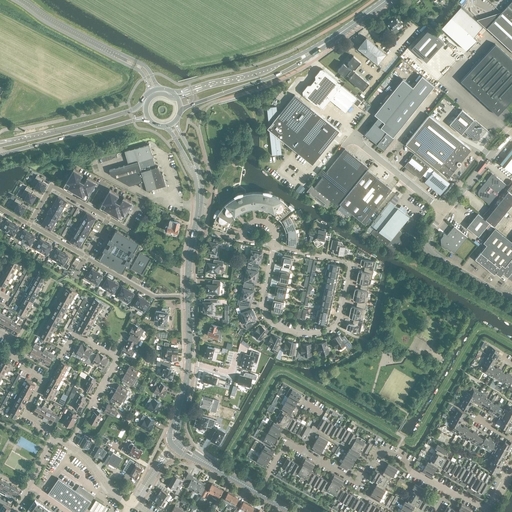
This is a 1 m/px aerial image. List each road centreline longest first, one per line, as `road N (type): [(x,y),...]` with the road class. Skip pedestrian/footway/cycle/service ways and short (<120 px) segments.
road 1 (residential): [(447,490),(381,446),(358,481),(301,449)]
road 2 (primary): [(149,91),(134,109),(0,144)]
road 3 (primary): [(0,153),(147,117)]
road 4 (residential): [(274,245),(267,316),(302,334),(336,323)]
road 5 (primary): [(180,109),(288,69),(311,51)]
road 6 (residential): [(336,323),(351,265),(274,245)]
road 7 (unclassified): [(444,211),(353,136),(366,120)]
road 8 (unclassified): [(444,211),(426,247),(511,296)]
